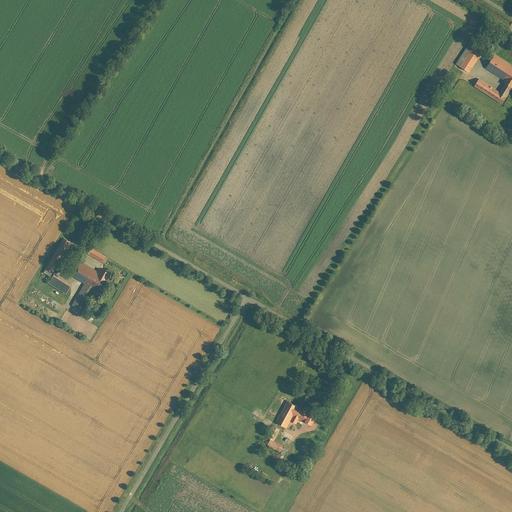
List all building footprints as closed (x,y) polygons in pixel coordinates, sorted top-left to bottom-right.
[(473,47),(460,67),(469,73),(482,53),(473,47)] [(511,66),(494,56),(486,69),(511,85),(511,66)] [(479,80),(475,87),(502,105),(507,97),(479,80)] [(64,239),(46,270),(53,274),(71,243),(64,239)] [(88,254),(104,262),(107,256),(92,248),(88,254)] [(79,264),(71,278),(100,294),(108,280),(79,264)] [(55,275),(49,284),(66,295),(72,285),(55,275)] [(95,292),(84,285),(72,306),(83,312),(95,292)] [(288,402),(276,423),(287,429),(299,408),(288,402)] [(299,408),(294,417),(312,427),(317,419),(299,408)] [(267,438),(275,442),(281,431),(274,426),(267,438)] [(270,440),(266,446),(281,455),(285,449),(270,440)]
